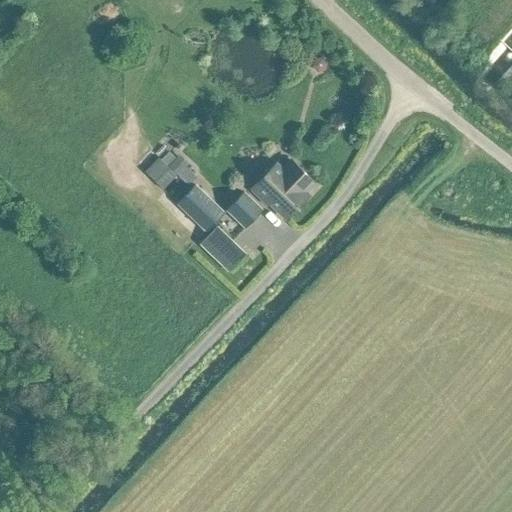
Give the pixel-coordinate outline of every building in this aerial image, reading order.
[(175,158),(167,151),(162,156),(169,163),(168,165),(178,174),(188,163),(178,154),(175,158)] [(313,181),(291,160),(282,169),(275,163),(251,188),(267,204),(269,202),(286,218),(308,195),(304,191),(313,181)] [(204,231),(224,211),(194,182),(175,203),(204,231)] [(244,227),(262,209),(244,191),(226,210),(244,227)] [(217,226),(200,244),(229,272),(246,254),(217,226)]
